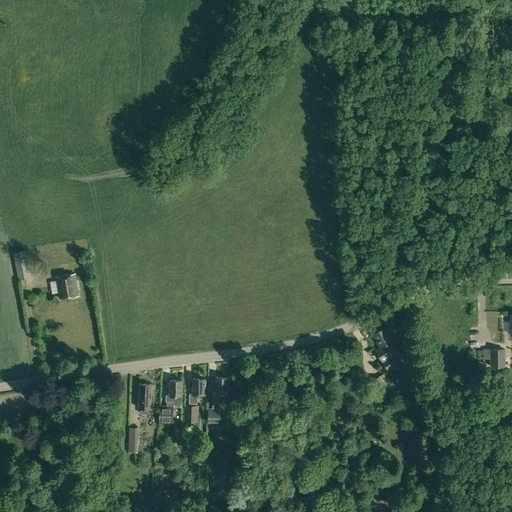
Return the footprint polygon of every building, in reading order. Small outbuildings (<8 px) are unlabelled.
[(26,251),(13,253),(15,265),(28,263),(26,251)] [(56,277),(59,298),(79,295),(75,274),(56,277)] [(394,355),(400,352),(386,327),(372,335),(379,347),(375,350),(388,372),(400,365),(394,355)] [(505,367),(504,348),(490,349),(490,359),(490,367),(505,367)] [(372,380),(378,391),(386,387),(380,376),(372,380)] [(212,402),(212,408),(208,408),(208,422),(220,423),(220,409),(219,409),(220,402),(221,393),(228,393),(229,378),(216,377),(215,392),(212,392),(212,398),(212,402)] [(189,400),(189,402),(196,402),(196,400),(197,400),(197,396),(201,396),(201,394),(205,394),(205,379),(192,378),(192,394),(189,394),(189,400)] [(182,396),(182,380),(169,380),(169,395),(166,395),(166,401),(167,401),(167,406),(159,406),(159,422),(172,422),(173,406),(181,407),(181,401),(181,395),(182,396)] [(138,407),(151,408),(152,384),(139,383),(138,407)] [(184,422),(198,422),(198,406),(185,405),(184,422)] [(128,452),(135,452),(137,452),(138,428),(129,427),(128,452)] [(175,491),(165,491),(154,490),(153,508),(164,508),(174,509),(175,491)] [(123,498),(123,511),(130,511),(131,498),(123,498)] [(201,498),(180,498),(180,507),(201,507),(201,498)]
